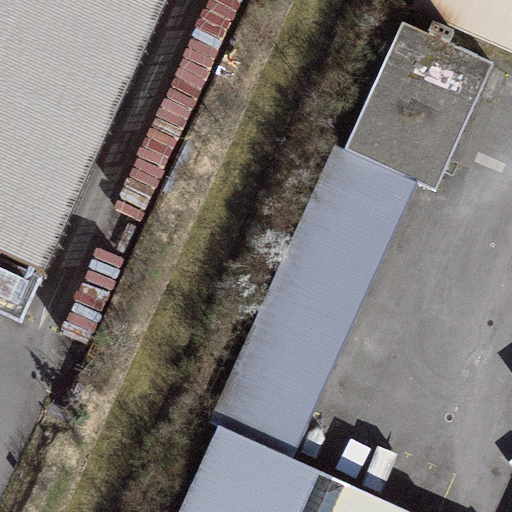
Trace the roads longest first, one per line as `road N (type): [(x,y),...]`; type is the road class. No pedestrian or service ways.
road 1 (unknown): [(166,0),(0,369)]
road 2 (unknown): [(511,203),(409,417)]
